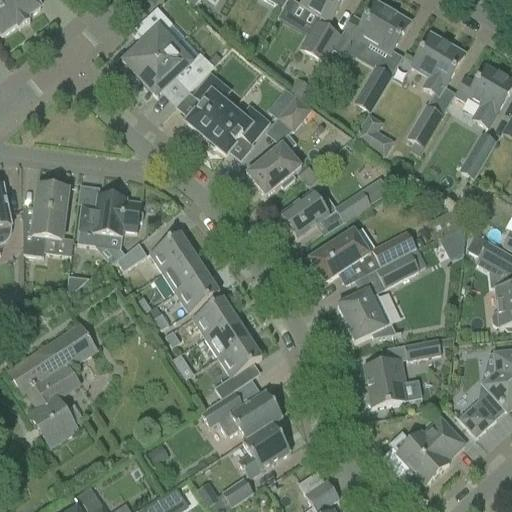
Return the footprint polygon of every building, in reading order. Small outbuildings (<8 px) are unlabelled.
[(0,0),(0,42),(15,31),(16,30),(15,29),(23,23),(24,25),(39,14),(28,0),(0,0)] [(202,0),(213,8),(219,0),(202,0)] [(257,0),(280,13),(288,0),(257,0)] [(305,0),(299,11),(319,23),(316,29),(314,28),(299,54),(323,69),(339,42),(323,33),(326,28),(328,29),(345,0),(305,0)] [(374,7),(362,26),(352,20),(340,39),(366,55),(369,50),(388,62),(398,45),(408,28),(403,25),(402,27),(393,22),(395,20),(374,7)] [(156,13),(130,38),(141,49),(123,66),(121,65),(121,66),(138,84),(173,52),(161,39),(171,30),(156,13)] [(429,40),(409,73),(427,84),(421,93),(437,102),(443,93),(463,60),(429,40)] [(173,52),(138,84),(156,103),(157,102),(155,101),(174,84),(188,98),(212,72),(198,59),(189,68),(173,52)] [(463,107),(465,103),(480,112),(472,126),(486,134),(494,121),(495,121),(510,94),(502,89),(504,85),(484,72),(474,90),(463,84),(453,101),(463,107)] [(353,108),(369,118),(389,83),(374,74),(353,108)] [(209,81),(204,87),(191,102),(201,110),(186,128),(195,136),(194,140),(200,144),(203,143),(206,145),(230,116),(219,107),(228,96),(209,81)] [(294,103),(276,124),(292,137),(310,115),(294,103)] [(230,116),(206,145),(207,146),(206,150),(215,153),(224,161),(240,142),(249,150),(267,129),(248,113),(239,124),(230,116)] [(406,144),(412,148),(408,155),(417,161),(440,122),(425,113),(406,144)] [(348,137),(385,156),(396,136),(359,117),(348,137)] [(511,119),(500,140),(511,146),(511,119)] [(286,140),(278,147),(262,160),(265,163),(245,180),(264,203),(300,173),(286,157),(295,150),(286,140)] [(481,141),(459,177),(473,185),(494,149),(481,141)] [(0,248),(2,248),(5,246),(7,244),(8,241),(9,238),(9,234),(10,230),(2,190),(0,190),(0,248)] [(21,222),(22,261),(42,263),(44,244),(60,246),(67,197),(37,193),(33,222),(21,222)] [(311,198),(295,210),(278,222),(295,245),(334,218),(332,215),(334,213),(326,203),(319,209),(311,198)] [(333,216),(342,229),(369,212),(360,198),(333,216)] [(81,210),(80,217),(75,249),(119,256),(122,237),(136,239),(137,229),(140,209),(125,207),(125,204),(96,200),(95,212),(81,210)] [(453,219),(427,233),(433,245),(439,243),(464,229),(453,219)] [(464,229),(439,243),(450,265),(462,258),(466,229),(464,229)] [(352,237),(325,255),(308,266),(323,289),(357,267),(366,281),(414,255),(406,239),(366,260),(352,237)] [(511,239),(509,238),(502,251),(511,256),(511,239)] [(148,259),(161,279),(192,259),(178,239),(148,259)] [(137,249),(115,267),(122,277),(145,262),(137,249)] [(511,263),(487,249),(479,261),(495,270),(497,293),(493,293),(494,295),(496,318),(493,318),(491,322),(492,330),(495,333),(498,332),(498,334),(503,334),(506,336),(511,336),(511,334),(511,291),(510,282),(511,283),(511,282),(511,263)] [(192,259),(161,279),(174,299),(204,279),(192,259)] [(409,260),(374,278),(383,294),(418,276),(409,260)] [(204,279),(174,299),(187,319),(218,299),(204,279)] [(68,282),(65,301),(71,300),(76,296),(88,284),(68,282)] [(367,296),(354,302),(335,311),(353,349),(370,341),(371,344),(371,345),(394,341),(376,300),(370,303),(367,296)] [(0,304),(0,320),(1,323),(22,316),(23,299),(0,304)] [(142,304),(134,309),(141,320),(149,315),(142,304)] [(191,324),(204,344),(234,324),(221,304),(191,324)] [(152,325),(159,337),(167,331),(160,320),(152,325)] [(234,324),(204,344),(217,364),(247,344),(234,324)] [(95,356),(78,331),(7,377),(22,399),(25,396),(37,415),(29,421),(51,455),(77,437),(55,404),(77,390),(67,374),(95,356)] [(171,337),(163,343),(171,354),(179,349),(171,337)] [(247,344),(217,364),(229,383),(213,394),(220,405),(233,397),(244,390),(237,379),(260,364),(247,344)] [(437,345),(403,352),(406,367),(439,360),(437,345)] [(456,425),(461,430),(474,444),(509,413),(511,413),(511,412),(511,356),(493,359),(496,384),(498,387),(456,425)] [(171,366),(179,377),(184,385),(192,380),(179,360),(171,366)] [(399,365),(382,368),(362,372),(370,415),(404,408),(400,390),(404,389),(399,365)] [(233,397),(220,405),(205,415),(205,416),(199,420),(209,434),(216,429),(226,444),(237,436),(244,446),(244,447),(271,430),(271,431),(281,424),(264,398),(242,412),(233,397)] [(390,454),(378,465),(401,490),(413,479),(424,491),(448,469),(443,464),(448,459),(451,461),(463,450),(449,435),(439,424),(422,441),(419,438),(407,449),(413,454),(402,465),(391,453),(390,454)] [(244,447),(244,446),(241,448),(248,461),(237,468),(247,485),(289,459),(271,431),(271,430),(244,447)] [(145,459),(153,472),(168,463),(160,450),(145,459)] [(220,499),(228,511),(233,511),(252,500),(242,484),(220,499)] [(326,487),(309,498),(304,501),(310,511),(328,511),(337,504),(326,487)]
